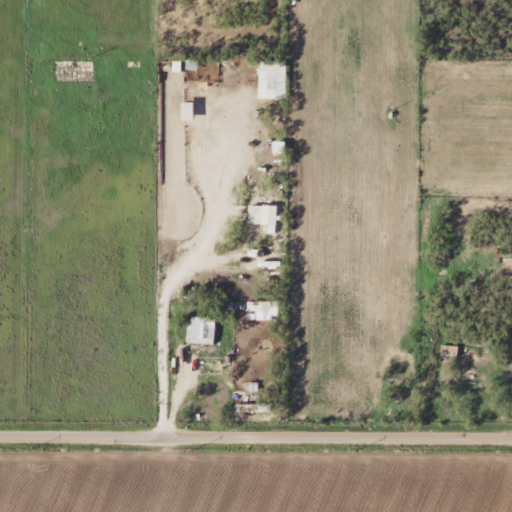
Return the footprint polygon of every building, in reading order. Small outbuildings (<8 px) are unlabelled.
[(187,69),(200,69),(200,60),(187,61),(187,69)] [(284,62),(269,62),(257,61),(256,72),(271,73),(271,99),(283,99),(284,62)] [(251,223),(271,224),(270,233),(279,233),(280,206),(251,205),(251,223)] [(259,320),(281,319),(281,305),(274,305),(274,303),(258,303),(259,320)] [(185,345),(212,345),(212,318),(185,318),(185,345)]
